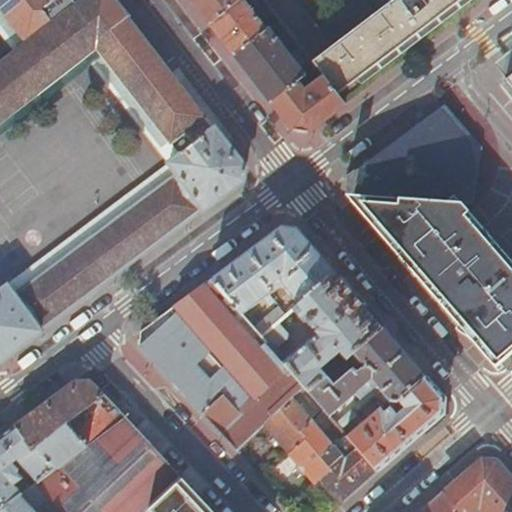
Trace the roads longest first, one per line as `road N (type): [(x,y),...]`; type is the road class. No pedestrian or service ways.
road 1 (residential): [(488,411),(295,183)]
road 2 (residential): [(295,183),(511,12)]
road 3 (residential): [(89,334),(295,183)]
road 4 (residential): [(89,334),(252,511)]
road 5 (residential): [(295,183),(158,0)]
road 6 (residential): [(488,411),(373,511)]
